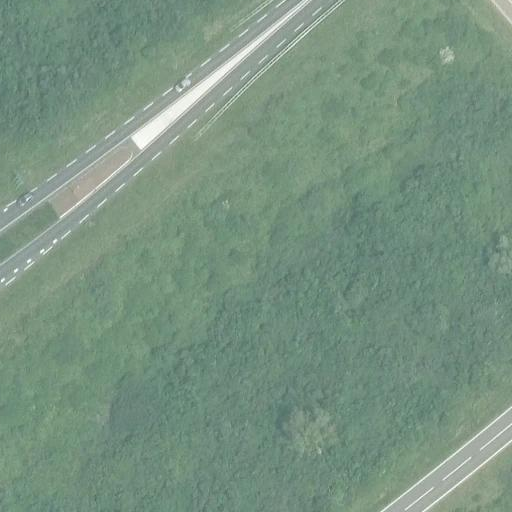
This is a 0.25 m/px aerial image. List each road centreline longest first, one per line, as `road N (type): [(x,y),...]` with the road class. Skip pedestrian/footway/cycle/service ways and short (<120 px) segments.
road 1 (primary): [(0,268),(145,152),(255,42)]
road 2 (primary): [(255,42),(0,219)]
road 3 (primary): [(402,511),(511,424)]
